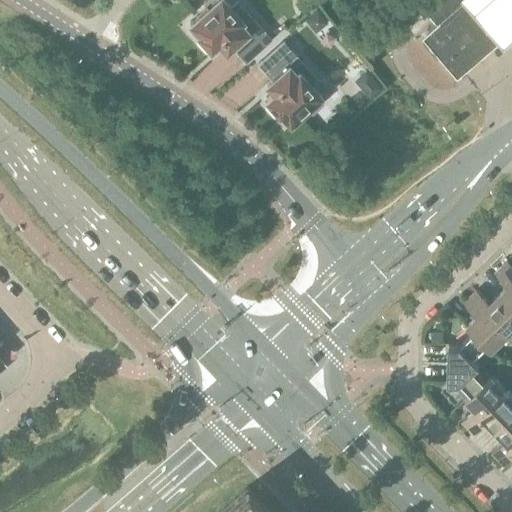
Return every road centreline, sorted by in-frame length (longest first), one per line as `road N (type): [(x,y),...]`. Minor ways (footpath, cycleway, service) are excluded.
road 1 (secondary): [(264,357),(212,292),(0,89)]
road 2 (tertiary): [(366,284),(246,152),(84,41)]
road 3 (residential): [(511,504),(419,417),(406,372),(410,319),(511,218)]
road 4 (secondary): [(0,141),(230,384)]
road 5 (secondary): [(230,384),(72,511)]
road 6 (tertiary): [(366,284),(511,147)]
road 7 (secondary): [(417,511),(294,386)]
road 8 (unclassified): [(0,290),(48,349),(44,373),(0,422)]
road 9 (secondary): [(141,511),(259,414)]
road 10 (secondary): [(259,414),(351,511)]
road 11 (tertiary): [(294,386),(334,349),(366,284)]
road 12 (tertiary): [(366,284),(320,307),(264,357)]
